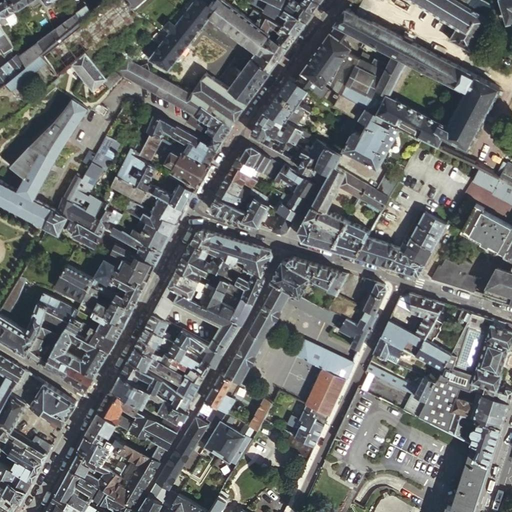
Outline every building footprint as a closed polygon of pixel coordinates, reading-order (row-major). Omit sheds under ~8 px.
[(12,0),(3,0),(0,2),(0,20),(3,25),(9,20),(5,16),(18,7),(12,0)] [(57,73),(67,65),(80,54),(84,51),(130,13),(134,10),(133,8),(125,0),(101,0),(95,6),(86,14),(65,31),(48,45),(37,55),(54,75),(57,73)] [(82,9),(86,14),(95,6),(89,0),(86,0),(79,6),(82,9)] [(125,0),(133,8),(142,0),(125,0)] [(232,0),(196,0),(194,2),(191,0),(189,0),(158,30),(166,37),(149,60),(165,73),(207,21),(255,49),(265,34),(267,32),(264,30),(254,22),(230,4),(232,0)] [(247,14),(252,7),(240,0),(232,0),(236,3),(235,5),(247,14)] [(303,25),(306,22),(269,0),(259,0),(265,2),(262,7),(276,15),(278,11),(288,17),(283,25),(297,34),(303,25)] [(311,11),(299,4),(292,0),(269,0),(306,22),(310,16),(313,12),(311,11)] [(302,0),(299,4),(311,11),(313,8),(317,3),(318,1),(316,0),(302,0)] [(492,8),(493,4),(486,0),(413,0),(456,27),(449,39),(471,50),(490,20),(487,18),(492,8)] [(511,0),(494,0),(493,4),(492,8),(498,25),(506,23),(511,21),(511,0)] [(293,39),(297,34),(283,25),(262,13),(252,7),(247,14),(256,20),(254,22),(264,30),(268,25),(280,32),(278,35),(274,32),(270,37),(287,47),(293,39)] [(302,71),(296,80),(308,88),(360,118),(366,105),(367,106),(403,35),(372,20),(371,21),(364,17),(367,13),(357,8),(355,13),(346,8),(336,23),(331,31),(330,31),(319,46),(302,70),(302,71)] [(58,22),(65,31),(86,14),(82,9),(67,21),(64,18),(58,22)] [(6,79),(23,66),(31,59),(24,51),(3,25),(0,20),(0,54),(0,55),(1,57),(2,57),(3,57),(8,54),(11,59),(0,66),(0,83),(3,81),(6,79)] [(42,37),(48,45),(65,31),(58,22),(51,26),(54,29),(42,37)] [(283,52),(287,47),(270,37),(265,34),(255,49),(256,50),(275,62),(283,52)] [(423,134),(442,143),(446,135),(470,147),(501,84),(403,35),(367,106),(400,123),(423,134)] [(31,59),(37,55),(48,45),(42,37),(24,51),(31,59)] [(276,62),(275,62),(256,50),(251,57),(230,87),(248,100),(254,92),(265,76),(274,65),(276,62)] [(100,82),(103,80),(80,54),(67,65),(90,91),(100,82)] [(27,70),(40,60),(37,55),(31,59),(23,66),(27,70)] [(239,112),(248,100),(230,87),(218,81),(204,74),(190,93),(130,61),(127,59),(113,71),(119,76),(153,94),(185,112),(183,115),(190,118),(193,120),(195,117),(200,107),(232,123),(239,112)] [(47,68),(40,60),(27,70),(23,66),(6,79),(8,82),(5,84),(13,94),(47,68)] [(106,88),(119,76),(113,71),(106,76),(103,80),(100,82),(106,88)] [(285,81),(276,94),(295,107),(296,105),(298,102),(308,88),(296,80),(289,75),(285,81)] [(272,100),(265,110),(284,122),(285,120),(294,108),(295,107),(276,94),(272,100)] [(66,217),(56,212),(33,199),(64,145),(80,121),(78,120),(83,111),(85,112),(83,116),(101,126),(104,124),(107,117),(104,115),(94,110),(85,105),(73,98),(70,103),(61,114),(10,165),(25,176),(18,190),(0,179),(0,197),(58,231),(59,229),(66,217)] [(298,102),(296,105),(309,113),(310,110),(298,102)] [(296,105),(295,107),(294,108),(307,115),(309,113),(296,105)] [(400,123),(367,106),(366,105),(360,118),(361,119),(362,117),(369,120),(369,123),(367,124),(364,130),(364,133),(361,134),(361,132),(359,130),(354,128),(351,133),(344,146),(345,147),(379,163),(400,123)] [(99,107),(94,110),(104,115),(107,111),(99,107)] [(233,125),(232,123),(200,107),(195,117),(210,125),(206,132),(213,136),(208,143),(218,148),(223,140),(228,133),(233,125)] [(309,152),(317,157),(328,141),(285,120),(284,122),(265,110),(262,114),(258,120),(291,142),(294,144),(299,136),(313,144),(310,148),(306,145),(305,147),(303,149),(309,152)] [(157,139),(161,131),(166,123),(152,116),(144,133),(149,135),(157,139)] [(210,125),(195,117),(193,120),(190,118),(186,124),(204,135),(206,132),(210,125)] [(256,124),(253,130),(270,139),(273,135),(281,139),(279,144),(287,149),(291,142),(258,120),(256,124)] [(215,152),(218,148),(208,143),(177,128),(166,123),(161,131),(169,135),(169,136),(186,144),(183,151),(208,163),(214,154),(215,152)] [(201,176),(208,163),(183,151),(157,139),(149,135),(139,155),(149,160),(149,159),(154,151),(168,158),(165,163),(173,167),(171,171),(182,177),(180,181),(194,189),(201,176)] [(121,146),(105,138),(88,169),(70,202),(81,207),(97,178),(102,181),(121,146)] [(345,147),(344,146),(342,148),(328,141),(317,157),(307,171),(318,177),(322,169),(330,173),(336,163),(337,161),(339,156),(345,147)] [(77,178),(84,167),(78,163),(55,205),(40,196),(68,147),(64,145),(33,199),(56,212),(75,177),(77,178)] [(243,152),(239,157),(263,171),(268,163),(272,166),(275,161),(251,146),(246,147),(243,152)] [(299,166),(307,171),(317,157),(309,152),(303,149),(302,149),(300,152),(306,156),(299,166)] [(189,198),(194,189),(180,181),(173,178),(170,184),(176,187),(173,194),(147,182),(155,168),(132,156),(134,152),(130,150),(119,171),(116,177),(184,208),(189,198)] [(475,174),(481,163),(457,151),(451,163),(475,174)] [(268,184),(271,185),(275,178),(263,171),(239,157),(237,156),(236,158),(233,163),(257,178),(268,184)] [(511,160),(509,163),(504,160),(497,172),(502,175),(511,180),(511,160)] [(263,171),(275,178),(283,165),(275,161),(272,166),(268,163),(263,171)] [(380,181),(376,187),(389,195),(389,194),(406,164),(400,161),(395,170),(388,167),(380,181)] [(344,165),(343,167),(351,173),(354,168),(345,162),(344,165)] [(257,178),(233,163),(231,166),(227,174),(244,182),(244,181),(252,187),(257,178)] [(283,165),(275,178),(280,181),(283,176),(297,186),(296,189),(295,190),(307,196),(315,182),(284,163),(283,165)] [(330,173),(324,181),(298,229),(302,239),(334,248),(349,219),(343,217),(328,210),(339,184),(360,196),(368,182),(351,173),(343,167),(336,163),(330,173)] [(502,175),(497,172),(482,164),(474,177),(494,188),(502,175)] [(84,209),(81,207),(70,202),(88,169),(84,167),(77,178),(75,177),(56,212),(66,217),(67,216),(70,218),(77,222),(90,228),(96,215),(84,209)] [(111,174),(116,177),(119,171),(115,168),(111,174)] [(226,176),(243,184),(244,182),(227,174),(226,176)] [(511,180),(502,175),(494,188),(493,190),(511,199),(511,180)] [(242,186),(243,184),(226,176),(224,178),(220,185),(243,196),(246,198),(247,196),(249,192),(270,203),(277,207),(280,202),(272,198),(269,196),(263,193),(255,189),(251,190),(242,186)] [(180,215),(184,208),(116,177),(111,187),(143,200),(153,206),(151,210),(176,222),(180,215)] [(389,195),(376,187),(368,182),(360,196),(381,208),(388,196),(389,195)] [(274,187),(271,185),(268,184),(263,193),(269,196),(271,192),(271,191),(273,190),(274,187)] [(243,196),(220,185),(219,187),(216,193),(217,194),(238,205),(241,199),(243,196)] [(295,190),(291,197),(301,203),(302,204),(307,196),(295,190)] [(259,225),(270,203),(249,192),(247,196),(248,197),(246,201),(247,204),(249,205),(247,210),(243,220),(259,225)] [(301,203),(291,197),(284,193),(283,193),(281,197),(274,193),(274,194),(272,198),(280,202),(296,211),(297,211),(301,203)] [(238,205),(217,194),(215,197),(211,206),(213,211),(243,220),(247,210),(244,209),(242,207),(238,205)] [(91,195),(84,209),(96,215),(103,203),(103,202),(91,195)] [(176,222),(151,210),(149,213),(143,210),(142,211),(137,209),(140,204),(130,199),(125,208),(140,216),(148,220),(171,233),(174,227),(176,222)] [(463,228),(506,251),(511,239),(511,221),(485,207),(486,205),(478,200),(463,228)] [(103,203),(96,215),(107,221),(112,213),(111,213),(106,210),(105,207),(107,204),(104,202),(104,203),(103,203)] [(292,219),(296,211),(280,202),(277,207),(276,209),(282,213),(292,219)] [(347,211),(352,213),(356,204),(354,203),(351,204),(347,211)] [(149,213),(151,210),(140,204),(137,209),(142,211),(143,210),(149,213)] [(435,246),(449,220),(427,208),(425,211),(419,222),(416,228),(413,233),(435,246)] [(115,225),(120,217),(112,213),(107,221),(115,225)] [(287,230),(292,219),(282,213),(274,229),(280,232),(287,230)] [(107,221),(96,215),(90,228),(101,234),(106,225),(108,226),(108,230),(140,247),(137,253),(155,263),(159,255),(162,249),(131,233),(115,225),(107,221)] [(334,248),(358,255),(368,234),(371,229),(349,219),(334,248)] [(166,241),(171,233),(148,220),(142,232),(134,228),(131,233),(162,249),(166,241)] [(101,234),(90,228),(77,222),(73,229),(71,234),(95,245),(96,242),(99,244),(101,239),(99,238),(101,234)] [(198,230),(192,242),(230,261),(233,262),(233,261),(232,260),(233,259),(232,258),(234,256),(242,260),(239,265),(261,276),(272,254),(271,249),(202,229),(198,230)] [(50,244),(57,234),(49,230),(43,240),(50,244)] [(405,247),(427,260),(435,246),(413,233),(411,237),(407,243),(405,247)] [(358,255),(389,265),(400,245),(401,243),(368,234),(358,255)] [(107,237),(102,245),(111,250),(116,242),(107,237)] [(230,261),(192,242),(191,241),(189,246),(185,254),(221,276),(223,277),(230,261)] [(153,266),(155,263),(137,253),(116,242),(111,250),(126,258),(120,270),(145,283),(146,280),(149,273),(153,266)] [(389,265),(419,274),(427,260),(405,247),(400,245),(389,265)] [(217,285),(220,279),(221,276),(185,254),(183,257),(182,258),(178,267),(211,282),(217,285)] [(327,286),(337,269),(294,256),(290,258),(287,262),(311,274),(310,276),(316,280),(327,286)] [(441,265),(457,270),(460,264),(446,258),(441,265)] [(457,270),(468,273),(474,263),(463,258),(460,264),(457,270)] [(95,279),(94,280),(96,282),(99,277),(103,280),(109,282),(111,279),(117,268),(118,265),(105,259),(95,279)] [(272,280),(276,282),(291,289),(300,294),(306,283),(310,276),(311,274),(287,262),(283,260),(272,280)] [(264,277),(261,276),(239,265),(233,262),(230,261),(223,277),(234,282),(234,283),(245,288),(243,290),(240,296),(253,302),(264,277)] [(498,264),(483,293),(511,301),(511,265),(511,268),(498,264)] [(93,283),(94,280),(95,279),(69,265),(68,265),(65,270),(63,274),(90,288),(91,285),(93,283)] [(439,265),(431,277),(461,286),(468,273),(457,270),(441,265),(439,265)] [(211,282),(178,267),(177,269),(173,276),(206,291),(211,282)] [(142,289),(145,283),(120,270),(117,268),(111,279),(120,284),(118,288),(120,289),(122,285),(128,288),(139,294),(142,289)] [(336,292),(347,272),(337,269),(327,286),(325,289),(334,294),(336,292)] [(461,286),(474,290),(481,277),(468,273),(461,286)] [(83,300),(90,288),(63,274),(56,286),(83,300)] [(169,284),(168,285),(182,292),(184,289),(194,295),(202,299),(206,291),(173,276),(171,279),(169,284)] [(316,280),(310,276),(306,283),(313,286),(316,280)] [(384,283),(365,278),(360,290),(370,293),(381,297),(385,287),(384,283)] [(75,315),(80,306),(43,291),(38,300),(31,319),(25,329),(5,317),(8,311),(14,300),(24,281),(19,279),(1,307),(0,309),(0,336),(7,342),(26,354),(43,325),(48,317),(54,306),(74,315),(75,315)] [(220,279),(217,285),(211,294),(208,306),(225,315),(241,323),(253,302),(240,296),(243,290),(220,279)] [(217,285),(211,282),(206,291),(202,299),(201,302),(208,306),(211,294),(217,285)] [(276,282),(225,373),(236,379),(240,382),(250,364),(255,356),(254,356),(276,317),(277,317),(281,309),(280,309),(285,299),(286,299),(291,289),(276,282)] [(98,285),(93,283),(91,285),(100,290),(106,293),(109,288),(101,284),(98,285)] [(129,315),(133,307),(115,298),(112,303),(110,302),(109,304),(96,297),(100,290),(91,285),(90,288),(83,300),(82,302),(88,306),(94,309),(124,325),(129,315)] [(137,300),(139,294),(128,288),(122,285),(120,289),(118,293),(116,292),(113,290),(110,295),(115,298),(133,307),(137,300)] [(161,299),(153,313),(164,319),(174,301),(219,325),(225,315),(208,306),(201,302),(192,298),(182,292),(168,285),(161,299)] [(339,312),(327,306),(322,304),(322,305),(300,294),(291,289),(286,299),(285,299),(333,324),(334,322),(339,312)] [(400,295),(389,318),(415,332),(426,314),(412,310),(409,291),(400,295)] [(436,315),(443,302),(409,291),(412,310),(426,314),(435,317),(436,315)] [(356,304),(336,292),(334,294),(327,306),(339,312),(349,318),(356,304)] [(376,312),(381,297),(370,293),(362,308),(364,309),(357,322),(368,328),(369,329),(378,313),(376,312)] [(88,306),(82,302),(80,306),(75,315),(81,318),(88,306)] [(67,326),(74,315),(54,306),(48,317),(66,327),(67,326)] [(465,325),(472,310),(461,307),(457,321),(459,323),(465,325)] [(121,331),(124,325),(94,309),(92,312),(103,318),(98,327),(117,337),(121,331)] [(510,400),(511,393),(511,386),(506,385),(505,388),(498,386),(503,371),(501,370),(509,345),(511,345),(511,343),(511,322),(507,321),(505,325),(491,321),(493,316),(472,310),(465,325),(455,350),(449,366),(444,378),(466,385),(482,390),(510,400)] [(359,348),(368,328),(357,322),(349,318),(339,312),(334,322),(356,333),(351,344),(359,348)] [(164,319),(153,313),(151,316),(149,320),(146,326),(166,336),(168,332),(164,330),(169,321),(164,319)] [(403,345),(416,351),(435,317),(426,314),(415,332),(389,318),(380,334),(403,345)] [(114,342),(117,337),(98,327),(81,318),(75,315),(74,315),(67,326),(110,348),(114,342)] [(224,351),(241,323),(225,315),(219,325),(217,330),(210,343),(224,351)] [(507,321),(493,316),(491,321),(505,325),(507,321)] [(435,317),(416,351),(436,360),(449,366),(455,350),(436,340),(438,336),(439,337),(444,328),(443,327),(446,322),(445,322),(435,317)] [(43,325),(26,354),(33,358),(43,365),(44,363),(52,351),(55,345),(48,341),(45,339),(49,331),(53,333),(60,337),(62,335),(57,332),(43,325)] [(67,326),(66,327),(64,331),(62,335),(60,337),(55,345),(52,351),(71,362),(85,369),(94,374),(103,359),(110,348),(67,326)] [(143,332),(141,336),(156,345),(159,340),(162,342),(166,336),(146,326),(145,328),(143,332)] [(182,328),(177,337),(176,339),(184,345),(186,346),(192,350),(195,345),(203,349),(204,347),(205,347),(208,342),(198,337),(182,328)] [(45,339),(48,341),(53,333),(49,331),(45,339)] [(166,336),(175,341),(176,339),(177,337),(168,332),(166,336)] [(403,345),(380,334),(373,350),(374,350),(396,360),(403,345)] [(136,344),(136,345),(154,356),(170,365),(175,356),(169,352),(156,345),(141,336),(139,338),(136,344)] [(156,345),(169,352),(175,341),(166,336),(162,342),(159,340),(156,345)] [(169,352),(175,356),(177,357),(181,351),(182,349),(184,345),(176,339),(175,341),(169,352)] [(331,409),(353,362),(305,339),(297,354),(323,366),(307,401),(320,408),(322,409),(329,413),(331,409)] [(215,365),(224,351),(210,343),(208,342),(205,347),(204,347),(208,349),(203,357),(211,363),(215,365)] [(129,356),(128,358),(147,369),(150,364),(154,356),(136,345),(133,349),(129,356)] [(52,351),(44,363),(54,368),(65,374),(71,362),(52,351)] [(177,357),(205,374),(211,363),(203,357),(200,362),(196,360),(181,351),(177,357)] [(0,408),(12,390),(24,368),(16,363),(0,353),(0,370),(8,376),(6,379),(0,391),(0,408)] [(170,365),(154,356),(150,364),(181,383),(186,374),(170,365)] [(186,374),(201,382),(205,374),(177,357),(175,356),(170,365),(186,374)] [(121,371),(121,372),(186,409),(193,396),(178,387),(147,369),(128,358),(127,361),(126,362),(121,371)] [(444,378),(449,366),(436,360),(428,374),(443,380),(444,378)] [(71,362),(65,374),(64,376),(71,380),(85,389),(88,384),(89,381),(81,376),(85,369),(71,362)] [(390,373),(368,363),(365,370),(382,378),(386,375),(389,376),(390,373)] [(30,372),(24,368),(12,390),(27,399),(29,400),(39,406),(42,401),(67,417),(77,400),(60,390),(44,381),(36,395),(23,388),(26,383),(25,380),(30,372)] [(94,374),(85,369),(81,376),(89,381),(92,377),(94,374)] [(236,379),(225,373),(222,371),(209,392),(205,399),(214,404),(224,409),(227,404),(229,401),(226,399),(230,393),(229,392),(236,379)] [(116,381),(114,386),(141,402),(144,404),(149,395),(162,403),(157,411),(165,416),(178,423),(180,417),(184,420),(189,411),(186,409),(121,372),(120,373),(116,381)] [(443,380),(428,374),(423,372),(415,392),(431,399),(432,397),(443,380)] [(387,380),(398,385),(401,378),(390,373),(389,376),(387,380)] [(178,387),(193,396),(201,382),(186,374),(181,383),(178,387)] [(444,378),(443,380),(432,397),(450,406),(452,401),(457,403),(460,397),(461,397),(466,385),(444,378)] [(263,395),(260,393),(240,382),(236,379),(229,392),(230,393),(256,408),(263,395)] [(263,395),(273,400),(280,389),(281,386),(278,384),(271,396),(262,391),(260,393),(263,395)] [(141,402),(114,386),(113,385),(107,395),(98,411),(118,422),(125,425),(128,427),(133,420),(120,412),(123,406),(134,412),(137,408),(137,407),(141,402)] [(0,421),(10,428),(27,399),(12,390),(0,408),(0,421)] [(509,403),(510,400),(482,390),(478,403),(461,397),(460,397),(457,403),(452,401),(450,406),(456,408),(479,417),(502,425),(509,403)] [(422,414),(431,399),(415,392),(412,391),(404,408),(421,416),(422,414)] [(272,401),(273,400),(263,395),(256,408),(247,422),(257,428),(262,420),(263,417),(265,413),(272,401)] [(432,397),(431,399),(422,414),(449,427),(456,408),(450,406),(432,397)] [(214,404),(205,399),(199,410),(208,415),(214,404)] [(62,425),(67,417),(42,401),(39,406),(29,400),(28,403),(51,418),(49,422),(55,426),(58,422),(62,425)] [(320,408),(307,401),(292,432),(314,444),(315,443),(323,426),(314,421),(320,408)] [(219,418),(224,409),(214,404),(208,415),(204,421),(208,423),(214,427),(219,418)] [(227,404),(224,409),(226,410),(244,420),(248,412),(242,409),(241,412),(227,404)] [(167,448),(181,425),(178,423),(165,416),(161,421),(159,420),(161,418),(153,414),(151,416),(137,408),(134,412),(136,414),(133,420),(128,427),(152,440),(159,444),(166,448),(167,448)] [(456,408),(449,427),(472,438),(475,431),(474,431),(463,427),(467,417),(478,421),(479,417),(456,408)] [(118,422),(98,411),(94,417),(88,428),(86,433),(106,443),(108,439),(113,441),(116,436),(112,433),(116,424),(118,422)] [(187,429),(184,434),(197,442),(208,423),(204,421),(195,415),(187,429)] [(472,438),(475,439),(480,441),(476,453),(490,461),(502,425),(479,417),(478,421),(477,425),(475,424),(473,425),(472,428),(474,431),(475,431),(472,438)] [(244,450),(251,437),(219,418),(214,427),(204,443),(236,463),(244,450)] [(47,450),(31,440),(10,428),(0,421),(0,434),(2,435),(6,437),(9,432),(17,436),(13,442),(43,459),(46,453),(47,450)] [(314,444),(292,432),(291,432),(284,444),(308,458),(312,449),(314,444)] [(106,443),(86,433),(82,440),(78,448),(80,449),(102,463),(112,446),(119,451),(120,451),(126,441),(116,436),(113,441),(108,439),(106,443)] [(34,434),(31,440),(47,450),(51,444),(34,434)] [(197,442),(184,434),(176,448),(173,452),(186,459),(197,442)] [(41,462),(43,459),(13,442),(6,437),(2,435),(0,437),(0,439),(6,443),(3,448),(4,448),(10,452),(37,468),(41,462)] [(480,441),(475,439),(452,511),(447,509),(445,511),(473,511),(489,464),(490,461),(476,453),(480,441)] [(159,444),(152,440),(148,446),(155,450),(159,444)] [(106,487),(133,504),(144,487),(160,460),(159,459),(152,455),(145,452),(126,441),(120,451),(124,453),(139,463),(130,477),(129,479),(126,478),(124,482),(123,484),(118,481),(122,475),(119,473),(114,470),(104,486),(106,487)] [(159,459),(166,448),(159,444),(155,450),(152,455),(159,459)] [(77,455),(72,466),(96,481),(104,486),(114,470),(102,463),(80,449),(77,455)] [(120,460),(124,453),(120,451),(119,451),(116,457),(120,460)] [(35,472),(37,468),(10,452),(8,454),(10,456),(9,457),(12,459),(10,463),(14,465),(13,467),(31,478),(35,472)] [(171,455),(156,479),(169,487),(184,463),(171,455)] [(29,482),(31,478),(13,467),(0,459),(0,473),(2,475),(10,479),(26,488),(29,482)] [(120,460),(114,470),(119,473),(125,463),(120,460)] [(96,481),(72,466),(69,470),(64,479),(75,486),(81,486),(90,492),(96,481)] [(24,492),(26,488),(10,479),(6,485),(0,481),(0,480),(2,475),(0,473),(0,487),(4,489),(20,499),(24,492)] [(62,483),(57,492),(83,506),(87,499),(78,493),(78,492),(77,491),(74,489),(75,486),(64,479),(62,483)] [(156,479),(152,486),(162,491),(163,488),(172,493),(173,490),(169,487),(156,479)] [(87,499),(83,506),(93,511),(129,511),(133,504),(106,487),(104,486),(96,481),(90,492),(87,499)] [(137,511),(155,511),(157,510),(162,501),(170,505),(176,496),(172,493),(163,488),(162,491),(152,486),(141,505),(137,511)] [(17,504),(20,499),(4,489),(0,495),(0,502),(11,509),(15,508),(17,504)] [(83,506),(57,492),(56,491),(55,494),(51,501),(73,511),(79,511),(80,510),(83,506)] [(187,511),(189,510),(192,511),(202,511),(205,508),(186,494),(179,491),(178,492),(176,496),(170,505),(176,508),(173,511),(187,511)] [(217,511),(225,499),(217,494),(208,509),(205,508),(202,511),(217,511)] [(73,511),(51,501),(50,503),(47,510),(46,511),(73,511)]
